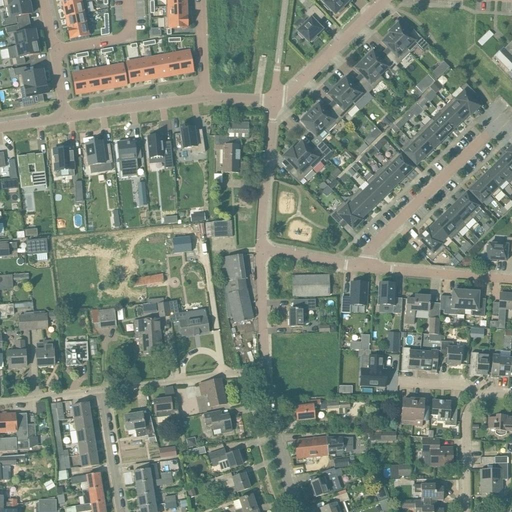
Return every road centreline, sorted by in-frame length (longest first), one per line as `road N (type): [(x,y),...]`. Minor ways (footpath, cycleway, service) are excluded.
road 1 (residential): [(366,268),(372,247),(499,123)]
road 2 (residential): [(263,368),(101,392)]
road 3 (residential): [(259,249),(272,100)]
road 4 (residential): [(272,100),(383,0)]
road 5 (residential): [(298,511),(263,368)]
road 6 (residential): [(511,280),(366,268)]
road 7 (residential): [(66,117),(204,96)]
road 8 (residential): [(119,511),(101,392)]
